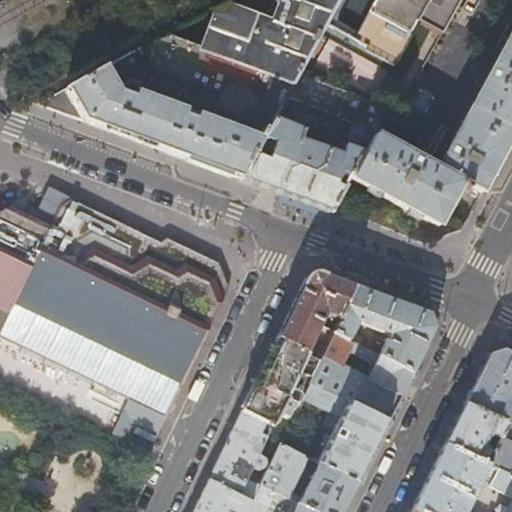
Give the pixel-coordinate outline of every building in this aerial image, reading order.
[(277,0),(269,21),(225,4),(213,10),(198,48),(163,35),(37,105),(107,131),(200,165),(240,180),(275,116),(286,96),(302,66),(326,22),(338,0),(277,0)] [(338,0),(326,22),(395,60),(427,0),(338,0)] [(374,135),(365,152),(349,180),(365,188),(414,214),(437,227),(461,183),(481,194),(509,141),(511,136),(511,29),(437,170),(374,135)] [(346,94),(302,66),(286,96),(376,131),(387,112),(347,92),(346,94)] [(304,128),(275,116),(240,180),(265,190),(330,214),(332,210),(334,207),(349,180),(365,152),(345,144),(341,153),(300,137),(304,128)] [(0,380),(124,441),(132,424),(157,437),(228,288),(217,261),(167,237),(159,242),(156,247),(136,238),(135,236),(132,229),(70,200),(59,206),(52,218),(47,228),(12,209),(0,216),(0,380)] [(339,318),(353,286),(328,277),(318,273),(304,279),(275,339),(319,362),(322,355),(308,348),(324,314),(335,319),(334,321),(338,323),(340,319),(339,318)] [(372,293),(353,286),(339,318),(340,319),(338,323),(333,334),(347,342),(356,325),(388,336),(381,350),(355,337),(352,344),(411,375),(434,329),(429,315),(372,293)] [(352,344),(347,342),(333,334),(322,355),(319,362),(308,385),(387,424),(404,389),(411,375),(352,344)] [(289,390),(302,397),(308,385),(319,362),(275,339),(253,386),(240,412),(284,434),(297,408),(283,402),(289,390)] [(511,355),(502,351),(488,356),(478,376),(463,405),(507,425),(511,416),(511,398),(511,399),(511,398),(511,392),(511,393),(511,392),(511,355)] [(387,424),(308,385),(302,397),(297,408),(284,434),(282,438),(279,446),(302,457),(324,413),(332,417),(327,427),(333,429),(329,438),(325,436),(321,442),(326,444),(316,464),(357,484),(369,461),(387,424)] [(500,439),(507,425),(463,405),(454,425),(443,447),(486,466),(497,444),(492,442),(489,447),(485,445),(488,439),(489,436),(493,436),(500,439)] [(284,434),(240,412),(221,452),(207,480),(238,496),(251,468),(253,469),(256,469),(259,469),(261,468),(263,467),(264,465),(265,463),(265,462),(265,459),(264,456),(262,454),(272,459),(276,451),(270,448),(268,452),(261,448),(266,435),(264,434),(266,430),(282,438),(284,434)] [(511,416),(507,425),(500,439),(497,444),(486,466),(511,477),(511,416)] [(279,446),(276,451),(272,459),(259,486),(282,498),(302,457),(279,446)] [(511,477),(486,466),(443,447),(422,490),(411,510),(414,511),(466,511),(483,479),(491,482),(489,487),(511,498),(511,477)] [(343,511),(350,498),(357,484),(316,464),(296,505),(310,511),(343,511)] [(246,511),(251,503),(238,496),(207,480),(192,511),(246,511)] [(310,511),(296,505),(282,498),(259,486),(251,503),(246,511),(264,511),(271,498),(294,509),(292,511),(310,511)]
